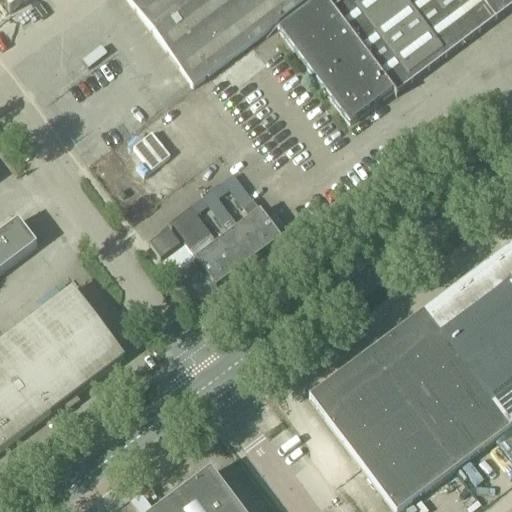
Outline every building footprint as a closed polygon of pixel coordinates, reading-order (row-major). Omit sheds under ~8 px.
[(0,0),(0,8),(8,19),(32,0),(0,0)] [(511,0),(125,0),(191,88),(272,29),(344,127),(511,3),(511,0)] [(224,100),(266,68),(253,50),(210,81),(224,100)] [(280,243),(252,205),(232,179),(223,185),(243,212),(250,221),(238,231),(259,259),(280,243)] [(217,203),(229,194),(223,185),(211,195),(217,203)] [(259,259),(238,231),(217,203),(211,195),(202,202),(208,210),(222,228),(228,238),(217,247),(238,275),(259,259)] [(202,202),(190,211),(196,219),(208,210),(202,202)] [(238,275),(217,247),(196,219),(190,211),(179,219),(168,227),(185,249),(163,266),(173,280),(195,263),(216,291),(238,275)] [(0,253),(11,268),(38,248),(19,224),(0,238),(0,253)] [(160,263),(180,248),(168,232),(149,247),(160,263)] [(390,511),(405,511),(511,432),(511,431),(511,248),(308,402),(390,511)] [(0,276),(11,268),(0,253),(0,276)] [(0,349),(50,416),(124,361),(72,293),(0,346),(0,349)] [(0,453),(13,444),(50,416),(0,349),(0,453)] [(237,511),(210,476),(162,511),(237,511)]
